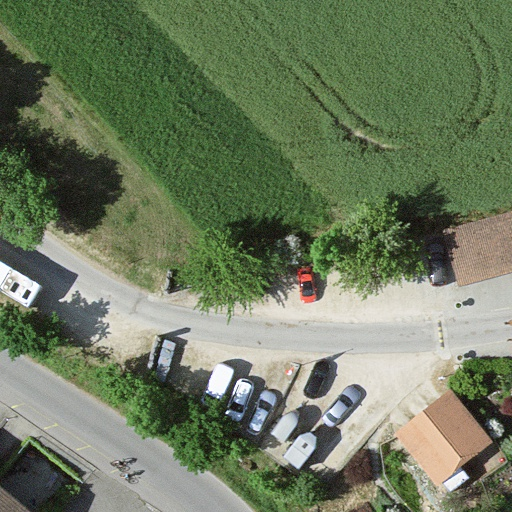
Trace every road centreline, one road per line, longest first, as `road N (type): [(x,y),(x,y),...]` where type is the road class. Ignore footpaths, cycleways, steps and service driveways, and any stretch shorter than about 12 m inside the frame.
road 1 (residential): [(0,218),(93,281),(174,319),(302,338),(511,329)]
road 2 (tertiary): [(0,360),(172,470),(220,511)]
